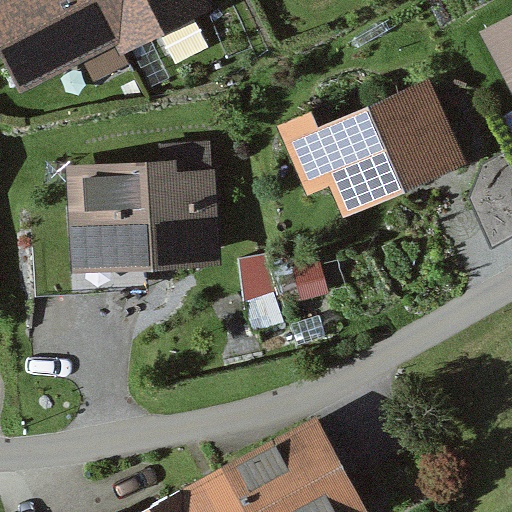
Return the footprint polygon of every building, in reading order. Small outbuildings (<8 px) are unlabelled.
[(107,0),(0,0),(0,20),(36,94),(96,68),(106,90),(142,74),(136,58),(107,0)] [(107,0),(136,58),(225,14),(217,0),(107,0)] [(511,26),(490,38),(511,78),(511,26)] [(323,111),(287,128),(321,201),(345,190),(362,226),(483,168),(441,82),(333,133),(323,111)] [(511,150),(482,158),(496,213),(511,208),(511,150)] [(192,161),(74,170),(83,281),(235,269),(228,171),(193,174),(192,161)] [(384,511),(332,418),(217,481),(234,511),(384,511)] [(234,511),(217,481),(160,511),(234,511)]
